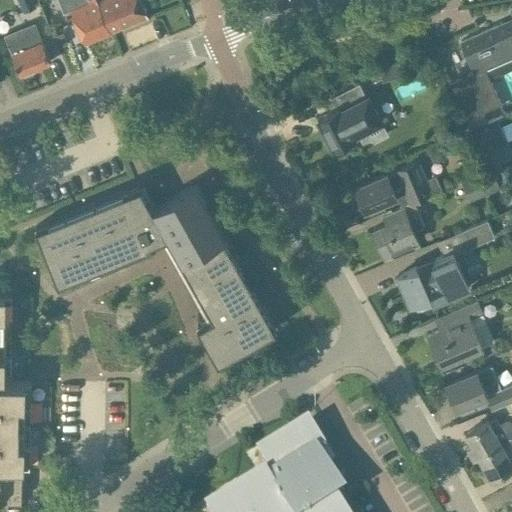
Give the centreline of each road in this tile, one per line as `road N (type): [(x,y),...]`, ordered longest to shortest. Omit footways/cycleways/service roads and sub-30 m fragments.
road 1 (residential): [(366,340),(265,154),(218,37)]
road 2 (residential): [(90,511),(366,340)]
road 3 (residential): [(0,124),(218,37)]
road 4 (residential): [(464,511),(366,340)]
